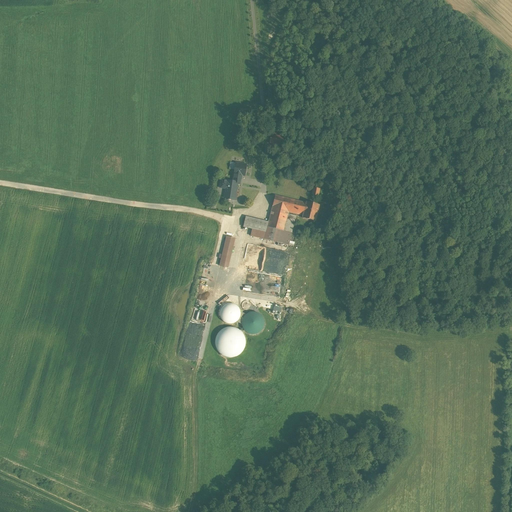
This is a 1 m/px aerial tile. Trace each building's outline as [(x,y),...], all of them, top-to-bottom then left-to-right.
[(273,137),(271,143),(284,148),(286,141),(273,137)] [(234,201),(238,180),(220,177),(219,186),(224,188),(222,199),(234,201)] [(313,195),(320,196),(321,189),(314,187),(313,195)] [(320,203),(274,191),(266,217),(246,213),(242,224),(265,230),(267,226),(283,230),(288,211),(301,214),(300,218),(317,221),(320,203)] [(221,266),(230,268),(236,238),(227,236),(221,266)] [(228,296),(219,303),(221,306),(230,299),(228,296)] [(257,325),(254,328),(253,326),(247,331),(253,337),(263,328),(261,326),(260,328),(257,325)] [(227,328),(219,334),(220,347),(218,347),(221,350),(225,356),(230,356),(232,354),(235,354),(235,358),(235,359),(247,350),(246,341),(245,341),(243,339),(236,340),(235,332),(237,334),(236,326),(234,328),(233,327),(227,328)]
